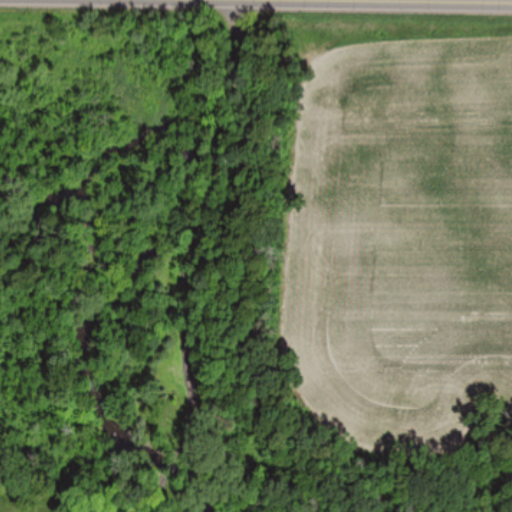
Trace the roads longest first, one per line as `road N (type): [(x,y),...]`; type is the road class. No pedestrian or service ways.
road 1 (residential): [(262,4),(222,131),(279,276),(141,511)]
road 2 (tertiary): [(0,1),(511,6)]
